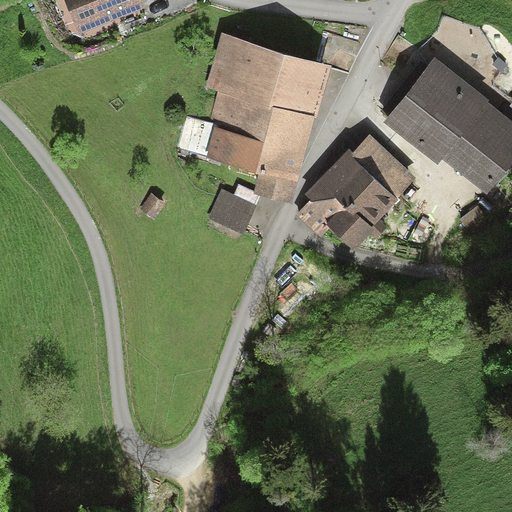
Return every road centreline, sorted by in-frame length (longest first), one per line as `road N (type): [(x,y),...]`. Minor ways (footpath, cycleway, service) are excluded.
road 1 (residential): [(388,15),(279,226),(199,438),(165,463),(139,456),(124,432),(106,296),(84,228),(53,172),(0,109)]
road 2 (track): [(511,256),(429,274),(340,255),(279,226)]
road 3 (residential): [(388,15),(246,0)]
